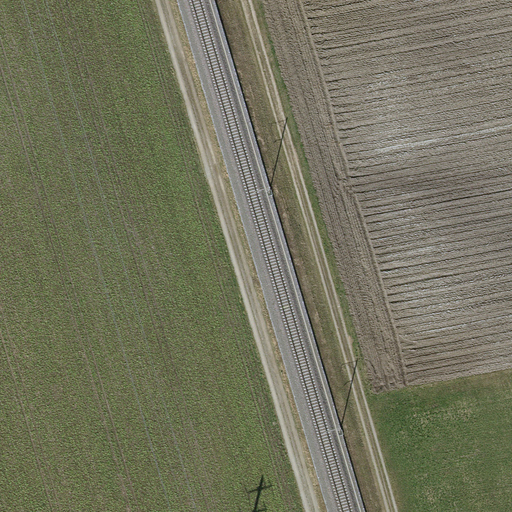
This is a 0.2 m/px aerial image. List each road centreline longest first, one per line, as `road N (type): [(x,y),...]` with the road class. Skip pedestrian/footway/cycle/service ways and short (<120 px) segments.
road 1 (track): [(162,0),(310,511)]
road 2 (track): [(247,0),(391,511)]
